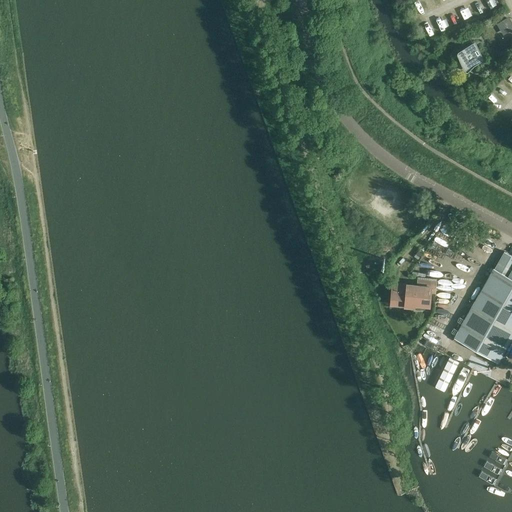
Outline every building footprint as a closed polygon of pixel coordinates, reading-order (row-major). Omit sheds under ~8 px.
[(412,3),(415,10),(422,7),(419,0),(412,3)] [(511,24),(511,13),(510,10),(498,17),(505,29),(511,24)] [(455,11),(447,15),(451,23),(459,20),(455,11)] [(469,69),(475,66),(482,61),(483,61),(483,60),(483,59),(483,58),(483,57),(475,42),(472,43),(471,43),(471,42),(470,42),(470,41),(469,41),(468,41),(467,42),(462,45),(464,48),(459,51),(459,52),(458,52),(458,53),(458,54),(457,54),(458,55),(458,56),(463,64),(468,69),(469,69)] [(497,92),(502,98),(508,92),(502,86),(497,92)] [(492,362),(511,326),(511,257),(503,252),(454,340),(466,347),(465,349),(479,356),(480,354),(492,362)] [(418,285),(393,282),(391,308),(417,310),(417,308),(432,309),(433,301),(437,302),(439,279),(418,277),(418,285)]
